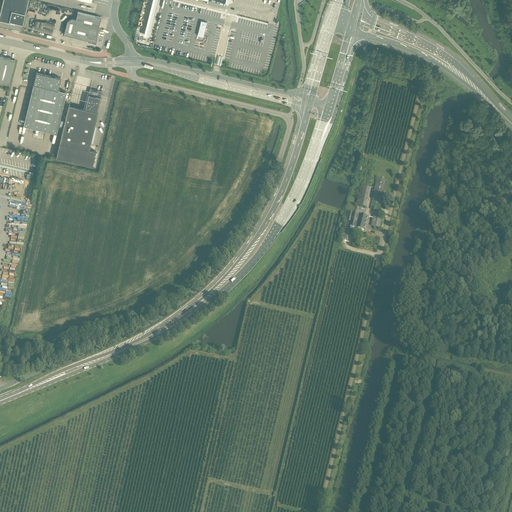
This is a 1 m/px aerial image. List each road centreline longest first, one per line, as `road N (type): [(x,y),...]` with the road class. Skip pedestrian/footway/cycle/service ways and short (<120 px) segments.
road 1 (secondary): [(15,394),(160,336),(231,280),(288,210),(331,108)]
road 2 (secondary): [(308,106),(267,219),(223,277),(124,348),(15,394)]
road 3 (unclassified): [(321,511),(420,97)]
road 4 (unclassified): [(0,388),(144,327),(216,271),(259,211),(289,123)]
road 5 (secondary): [(507,119),(449,59),(357,17)]
road 6 (unclassified): [(310,99),(131,58)]
road 7 (unclassified): [(131,64),(308,106)]
road 8 (secondary): [(353,31),(428,59),(507,119)]
road 9 (unclassified): [(131,64),(135,78),(289,123)]
